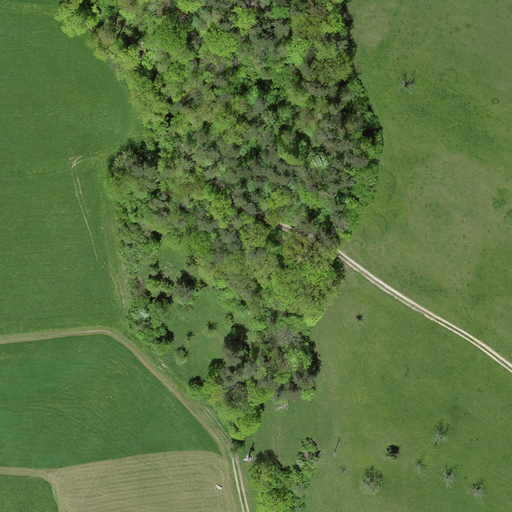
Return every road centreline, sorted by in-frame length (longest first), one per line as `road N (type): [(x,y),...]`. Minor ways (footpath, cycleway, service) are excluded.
road 1 (track): [(511,370),(176,149),(145,115),(131,78),(75,0)]
road 2 (track): [(246,511),(223,426),(131,322)]
